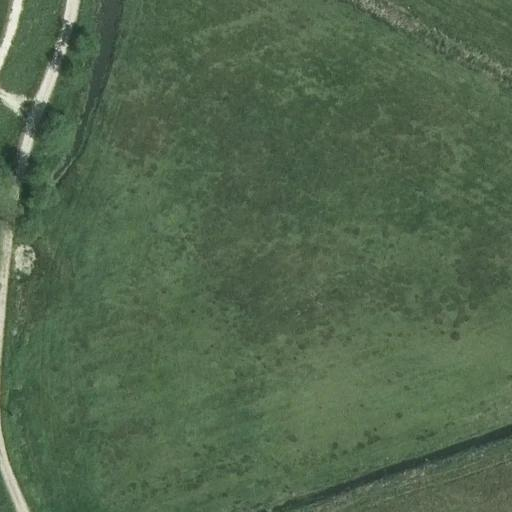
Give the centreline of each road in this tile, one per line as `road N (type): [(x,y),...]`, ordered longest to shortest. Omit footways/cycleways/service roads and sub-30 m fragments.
road 1 (track): [(0,310),(31,140)]
road 2 (track): [(31,140),(69,0)]
